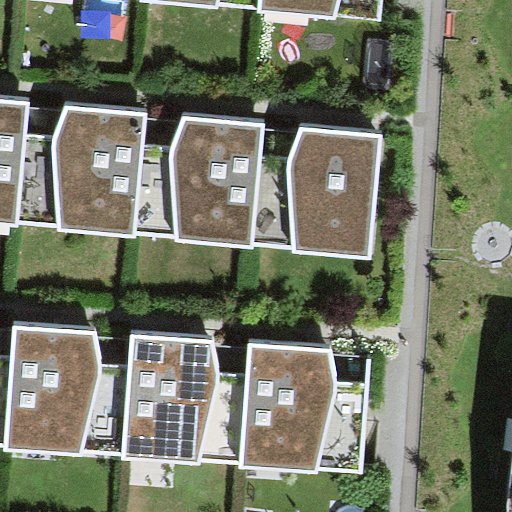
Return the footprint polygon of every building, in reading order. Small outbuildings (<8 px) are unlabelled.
[(262,0),(139,0),(139,2),(261,14),(262,0)] [(385,0),(262,0),(261,14),(383,26),(385,0)] [(23,89),(0,86),(0,224),(12,225),(23,89)] [(145,99),(23,89),(12,225),(133,235),(145,99)] [(266,109),(145,99),(133,235),(255,245),(266,109)] [(387,118),(266,109),(255,245),(376,255),(387,118)] [(0,446),(116,455),(126,318),(6,309),(0,392),(0,446)] [(236,463),(246,326),(126,318),(116,455),(236,463)] [(356,472),(366,335),(246,326),(236,463),(356,472)] [(511,511),(511,373),(498,493),(499,511),(511,511)]
